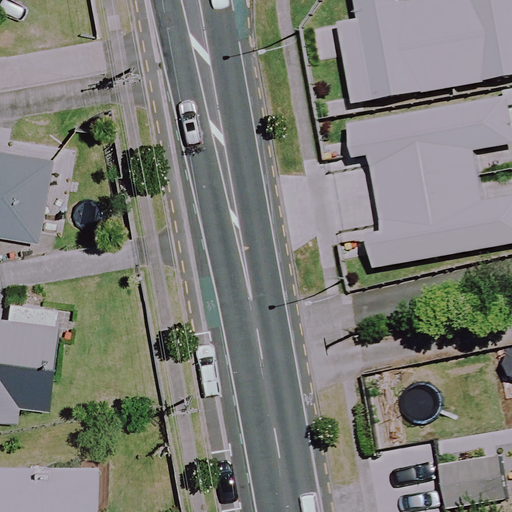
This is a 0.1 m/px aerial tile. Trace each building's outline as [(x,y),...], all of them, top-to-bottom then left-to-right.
[(511,145),(511,25),(442,11),(430,70),(437,72),(405,229),(491,247),(511,145)] [(55,153),(0,144),(0,235),(41,242),(55,153)] [(60,309),(10,303),(8,322),(0,320),(0,420),(16,423),(18,406),(48,410),(60,309)] [(511,500),(511,499),(503,436),(438,445),(448,510),(511,500)] [(0,511),(96,511),(97,467),(0,466),(0,511)]
